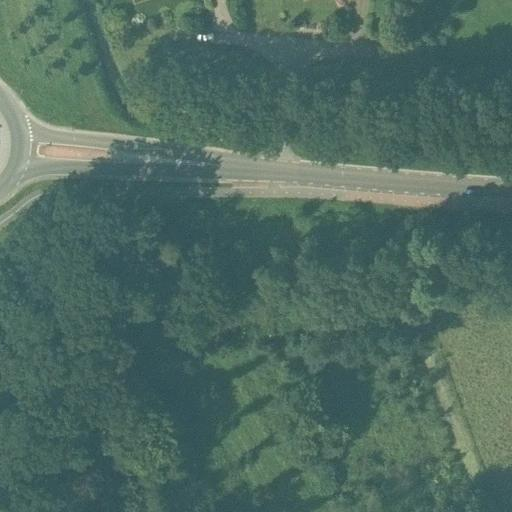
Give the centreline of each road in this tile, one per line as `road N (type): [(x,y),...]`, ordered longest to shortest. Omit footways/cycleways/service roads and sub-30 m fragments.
road 1 (track): [(511,252),(139,308),(79,470),(52,511)]
road 2 (tertiary): [(511,189),(217,165)]
road 3 (track): [(165,304),(283,511)]
road 4 (tertiary): [(15,169),(217,165)]
road 5 (tertiary): [(217,165),(19,129)]
